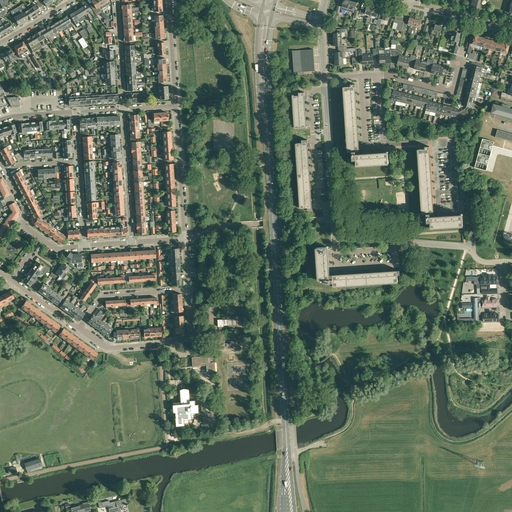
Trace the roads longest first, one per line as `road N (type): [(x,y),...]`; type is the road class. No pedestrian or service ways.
road 1 (primary): [(269,166),(285,427)]
road 2 (residential): [(471,246),(335,236),(333,205)]
road 3 (primary): [(260,15),(256,60),(269,166)]
road 4 (primary): [(269,166),(270,17)]
road 5 (residential): [(379,75),(451,89),(470,17)]
road 6 (residential): [(333,205),(317,200),(313,144),(310,96),(325,90)]
road 7 (residential): [(185,238),(175,105)]
road 8 (residential): [(131,242),(123,109)]
road 9 (residential): [(79,327),(102,294),(188,288)]
road 10 (residential): [(190,332),(106,347),(79,327)]
